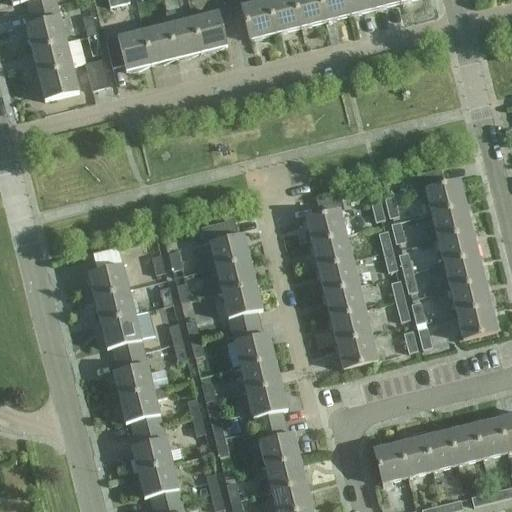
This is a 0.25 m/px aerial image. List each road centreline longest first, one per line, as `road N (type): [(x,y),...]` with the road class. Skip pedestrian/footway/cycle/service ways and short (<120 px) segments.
road 1 (residential): [(0,141),(456,28)]
road 2 (residential): [(70,426),(0,141)]
road 3 (residential): [(358,511),(337,428),(511,383)]
road 4 (residential): [(511,240),(456,28)]
